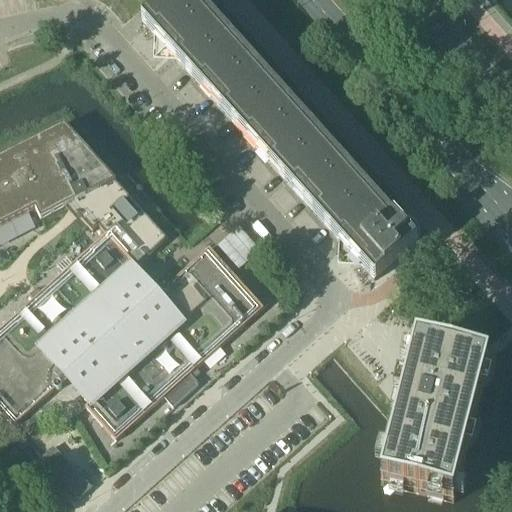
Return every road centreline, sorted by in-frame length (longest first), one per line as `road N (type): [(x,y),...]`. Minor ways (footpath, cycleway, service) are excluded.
road 1 (residential): [(108,511),(329,314),(333,299),(330,286),(98,29),(79,16),(0,32)]
road 2 (tertiary): [(307,0),(511,229)]
road 3 (tertiary): [(511,108),(413,0)]
